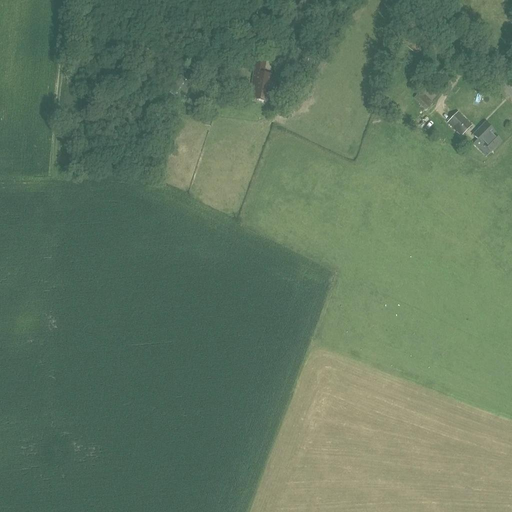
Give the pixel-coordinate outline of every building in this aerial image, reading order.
[(248,46),(247,53),(245,67),(252,69),(256,47),(248,46)] [(314,60),(304,53),(290,73),(300,80),(314,60)] [(270,94),(272,94),(277,95),(278,84),(274,84),(275,76),(263,74),(263,73),(254,72),(251,86),(254,86),(252,99),(266,102),(267,95),(270,95),(270,94)] [(414,98),(424,110),(433,103),(422,91),(414,98)] [(457,112),(447,123),(460,136),(471,125),(457,112)] [(484,123),(472,135),(478,141),(476,143),(479,147),(482,144),(482,145),(494,133),(484,123)]
